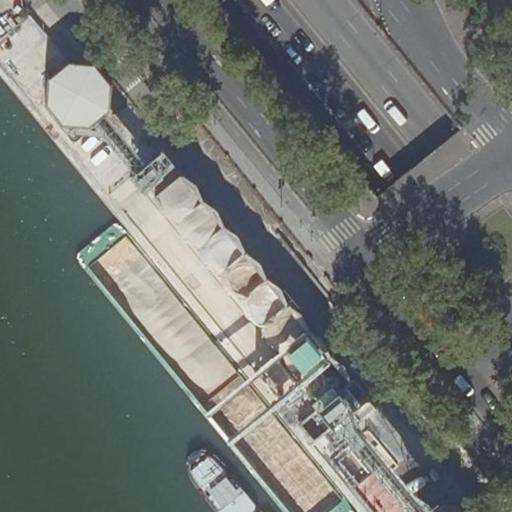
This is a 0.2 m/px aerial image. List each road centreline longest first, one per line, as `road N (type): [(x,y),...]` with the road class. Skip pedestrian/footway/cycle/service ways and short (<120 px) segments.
road 1 (primary): [(242,0),(511,324)]
road 2 (primary): [(155,0),(365,258)]
road 3 (primary): [(511,240),(318,0)]
road 4 (tertiary): [(511,159),(365,258)]
road 5 (unclassified): [(511,154),(416,34)]
road 6 (primary): [(365,258),(455,371)]
